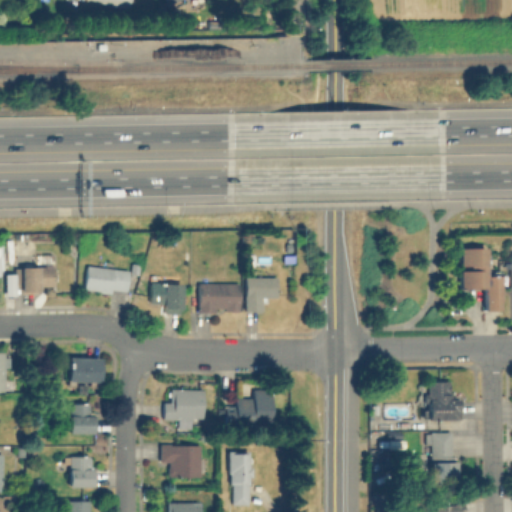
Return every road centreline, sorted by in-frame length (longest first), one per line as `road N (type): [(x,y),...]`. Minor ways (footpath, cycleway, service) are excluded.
road 1 (residential): [(0,325),(97,326),(182,352),(271,353)]
road 2 (motorway): [(0,184),(263,179)]
road 3 (motorway): [(263,131),(0,136)]
road 4 (tertiary): [(334,209),(335,0)]
road 5 (residential): [(334,351),(511,346)]
road 6 (residential): [(140,339),(126,391),(125,511)]
road 7 (residential): [(487,347),(490,511)]
road 8 (tertiary): [(332,511),(334,351)]
road 9 (motorway): [(263,179),(411,176)]
road 10 (motorway): [(409,126),(263,131)]
road 11 (tertiary): [(334,351),(334,209)]
